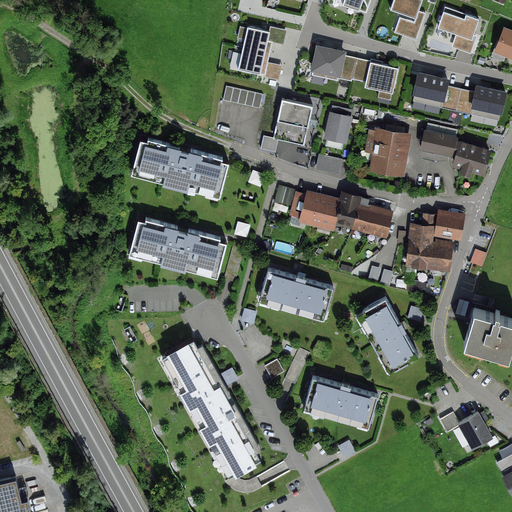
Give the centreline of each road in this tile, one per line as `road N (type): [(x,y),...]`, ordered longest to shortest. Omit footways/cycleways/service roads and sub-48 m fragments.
road 1 (trunk): [(0,265),(133,511)]
road 2 (track): [(230,145),(176,126),(2,0)]
road 3 (residential): [(483,202),(390,197),(230,145)]
road 4 (residential): [(483,202),(444,306),(441,350),(454,372),(511,416)]
road 5 (residential): [(327,511),(226,332),(201,303)]
road 6 (residential): [(511,79),(314,27)]
road 7 (track): [(0,383),(71,511)]
